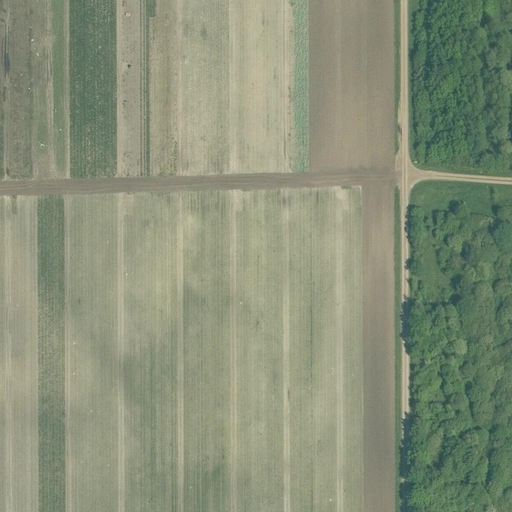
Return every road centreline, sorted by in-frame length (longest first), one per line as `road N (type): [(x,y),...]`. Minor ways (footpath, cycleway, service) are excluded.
road 1 (track): [(407,511),(408,170)]
road 2 (track): [(408,170),(406,0)]
